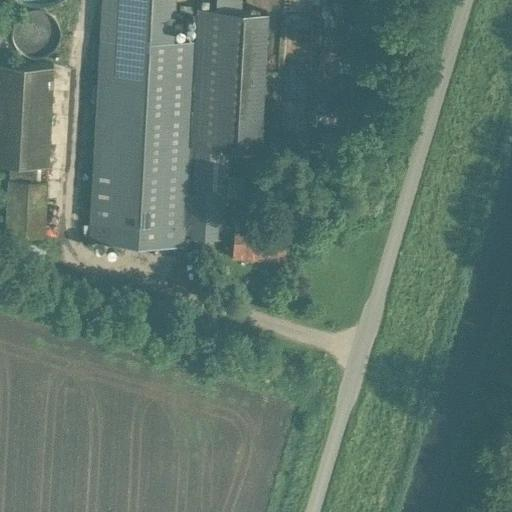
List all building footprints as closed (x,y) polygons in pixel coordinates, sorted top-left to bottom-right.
[(197,7),(195,43),(190,145),(228,147),(260,148),(267,10),(197,7)] [(195,43),(100,37),(88,237),(185,242),(185,235),(190,145),(195,43)] [(58,158),(62,56),(7,54),(4,126),(20,127),(18,156),(58,158)] [(228,147),(190,145),(185,235),(222,237),(223,225),(225,193),(241,194),(242,173),(226,172),(228,147)] [(42,234),(45,178),(7,176),(4,232),(42,234)] [(223,225),(222,237),(234,238),(233,255),(282,258),(284,221),(235,218),(235,225),(223,225)]
